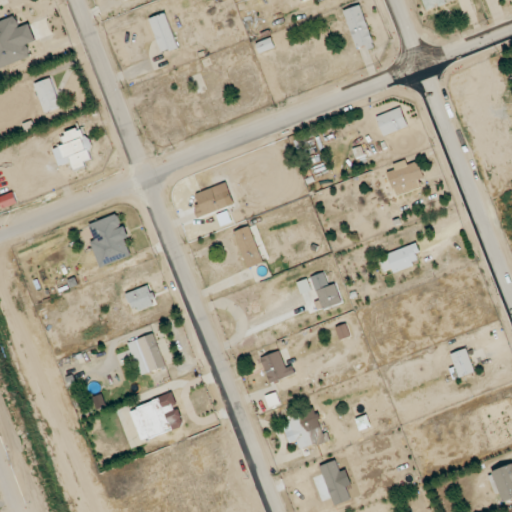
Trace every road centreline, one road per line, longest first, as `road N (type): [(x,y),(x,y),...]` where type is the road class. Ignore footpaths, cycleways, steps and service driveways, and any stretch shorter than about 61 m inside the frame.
road 1 (residential): [(0,233),(511,31)]
road 2 (residential): [(77,0),(276,511)]
road 3 (residential): [(395,0),(511,293)]
road 4 (residential): [(95,511),(0,260)]
